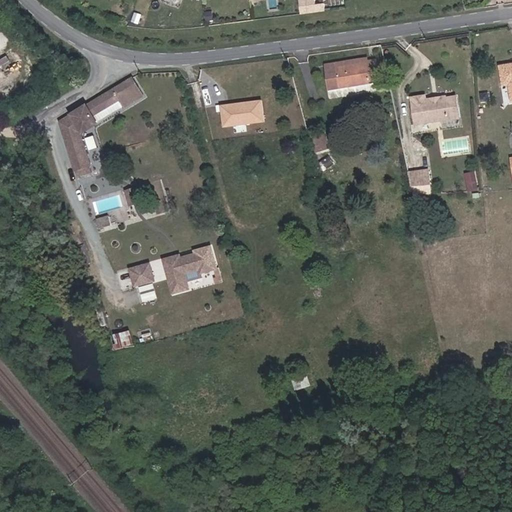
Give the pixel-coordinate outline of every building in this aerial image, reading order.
[(308,13),(306,0),(298,0),(301,14),(308,13)] [(314,0),(306,0),(308,13),(325,11),(324,3),(316,4),(314,0)] [(14,48),(0,59),(9,71),(24,60),(14,48)] [(327,68),(368,62),(367,58),(326,65),(327,68)] [(379,80),(376,61),(368,62),(327,68),(330,89),(371,82),(379,80)] [(511,64),(500,66),(504,85),(509,83),(511,98),(511,64)] [(80,134),(97,124),(96,122),(93,116),(120,100),(123,105),(125,107),(143,97),(132,79),(92,103),(71,115),(72,115),(65,119),(69,131),(64,134),(76,170),(90,165),(80,134)] [(459,117),(456,96),(446,98),(446,96),(426,100),(425,95),(411,98),(416,124),(459,117)] [(96,122),(123,105),(120,100),(93,116),(96,122)] [(262,100),(220,105),(223,127),(265,122),(262,100)] [(69,131),(65,119),(60,122),(64,134),(69,131)] [(330,148),(325,131),(312,135),(312,137),(309,138),(313,151),(316,150),(317,152),(330,148)] [(469,138),(450,137),(449,150),(469,151),(469,138)] [(335,164),(329,156),(321,161),(328,169),(335,164)] [(92,173),(90,165),(76,170),(78,177),(92,173)] [(430,183),(429,170),(409,172),(411,186),(430,183)] [(477,183),(475,172),(466,174),(468,185),(477,183)] [(142,203),(137,187),(125,190),(129,207),(142,203)] [(95,212),(122,207),(120,194),(93,199),(95,212)] [(112,226),(110,217),(98,220),(100,229),(112,226)] [(175,257),(164,260),(173,294),(188,290),(184,274),(200,270),(201,274),(216,270),(211,248),(195,252),(196,255),(180,259),(176,260),(175,257)] [(130,269),(135,286),(154,281),(149,264),(130,269)] [(120,348),(135,345),(132,330),(117,334),(120,348)]
